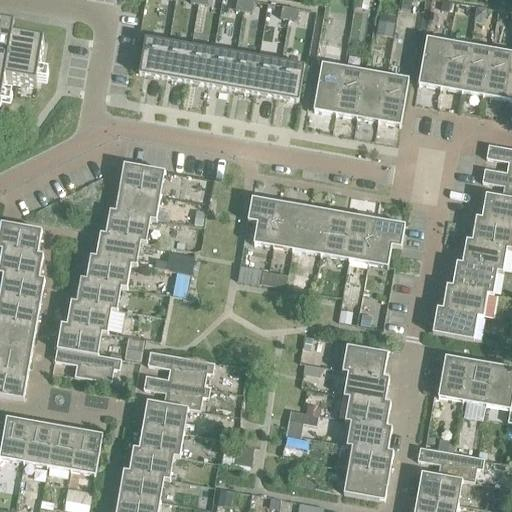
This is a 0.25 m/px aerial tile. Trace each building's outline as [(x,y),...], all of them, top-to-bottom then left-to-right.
[(198,0),(198,7),(206,8),(207,0),(198,0)] [(357,0),(356,6),(367,8),(368,0),(357,0)] [(243,15),(245,3),(236,1),(234,13),(243,15)] [(401,2),(400,11),(410,13),(411,4),(401,2)] [(253,4),(245,3),(243,15),(251,16),(253,4)] [(441,4),(439,13),(451,15),(453,6),(441,4)] [(287,22),(290,11),(281,9),(279,21),(287,22)] [(475,9),(473,21),(480,23),(485,19),(486,11),(475,9)] [(298,12),(290,11),(287,22),(296,24),(298,12)] [(379,16),(375,38),(391,40),(395,19),(379,16)] [(0,31),(0,110),(1,111),(5,85),(36,91),(43,47),(13,42),(14,34),(0,31)] [(138,77),(162,81),(168,45),(144,41),(138,77)] [(439,94),(447,45),(447,47),(426,43),(426,41),(425,41),(425,42),(416,89),(416,90),(417,90),(417,88),(439,92),(439,94)] [(162,81),(184,85),(190,49),(168,45),(162,81)] [(460,98),(469,49),(468,49),(468,51),(448,47),(448,45),(447,45),(439,94),(440,92),(460,96),(460,98)] [(190,49),(184,85),(206,89),(213,53),(190,49)] [(481,101),(482,101),(490,52),(489,54),(469,51),(469,49),(460,98),(461,98),(461,96),(481,99),(481,101)] [(502,105),(503,105),(511,56),(511,58),(490,55),(490,53),(490,52),(482,101),(482,99),(503,103),(502,105)] [(206,89),(229,93),(235,57),(213,53),(206,89)] [(511,56),(503,105),(504,103),(511,104),(511,58),(511,56)] [(235,57),(229,93),(251,97),(258,61),(235,57)] [(251,97),(274,101),(280,65),(258,61),(251,97)] [(280,65),(274,101),(297,105),(304,69),(280,65)] [(334,120),(335,120),(343,71),(342,71),(342,73),(321,70),(322,68),(321,68),(320,68),(312,116),(313,116),(313,115),(334,118),(334,120)] [(355,123),(356,124),(364,75),(363,77),(343,73),(343,71),(335,120),(335,118),(356,121),(355,123)] [(377,127),(385,78),(385,80),(364,77),(364,75),(356,124),(357,122),(377,125),(377,127)] [(385,78),(377,127),(378,127),(378,125),(398,128),(398,130),(399,130),(408,82),(407,82),(406,82),(406,84),(385,80),(386,78),(385,78)] [(508,166),(506,177),(511,178),(511,153),(487,149),(485,163),(486,163),(486,162),(508,166)] [(122,175),(119,192),(160,200),(161,199),(159,199),(163,176),(165,176),(164,176),(164,175),(129,169),(127,176),(122,175)] [(503,190),(501,201),(511,203),(511,178),(506,177),(483,173),(480,186),(481,186),(482,186),(503,190)] [(117,199),(114,216),(149,222),(149,223),(155,225),(155,224),(156,224),(156,223),(154,223),(158,200),(160,200),(119,192),(118,193),(124,194),(123,200),(117,199)] [(483,205),(480,222),(511,227),(511,203),(501,201),(490,199),(488,206),(483,205)] [(272,251),(272,252),(280,206),(279,208),(252,203),(252,201),(251,201),(250,201),(246,225),(256,226),(252,247),(253,247),(253,248),(254,248),(254,246),(272,250),(272,251)] [(291,255),(295,232),(304,234),(308,211),(308,213),(280,208),(281,206),(280,206),(272,252),(273,252),(273,250),(291,253),(291,255)] [(319,260),(327,214),(327,216),(309,213),(309,211),(308,211),(304,234),(295,232),(291,255),(292,253),(319,258),(319,260)] [(195,214),(194,228),(202,228),(203,214),(195,214)] [(347,265),(348,265),(352,242),(342,240),(346,218),(346,220),(327,216),(328,214),(327,214),(319,260),(320,260),(320,258),(348,263),(347,265)] [(108,221),(105,239),(139,245),(139,246),(146,247),(146,246),(145,246),(149,223),(149,222),(114,216),(113,222),(108,221)] [(366,268),(367,268),(375,223),(374,223),(374,225),(346,220),(347,218),(346,218),(342,240),(352,242),(348,265),(349,263),(367,266),(366,268)] [(473,228),(470,245),(504,251),(504,252),(511,253),(511,252),(510,252),(511,240),(511,227),(480,222),(479,229),(473,228)] [(375,223),(367,268),(367,266),(385,269),(385,271),(386,272),(386,271),(387,271),(390,250),(400,252),(404,228),(403,228),(402,230),(375,225),(375,223)] [(0,253),(2,253),(2,252),(36,258),(39,241),(34,240),(35,233),(0,226),(0,227),(0,228),(0,230),(0,253)] [(98,244),(95,261),(129,267),(129,269),(136,270),(136,269),(137,269),(135,268),(139,246),(139,245),(105,239),(103,245),(98,244)] [(463,250),(460,268),(495,274),(494,275),(501,276),(501,275),(502,275),(500,274),(504,252),(504,251),(470,245),(469,251),(463,250)] [(0,277),(3,278),(3,277),(38,283),(41,265),(35,265),(36,258),(2,252),(2,253),(0,262),(0,277)] [(169,256),(166,272),(191,277),(194,260),(169,256)] [(88,267),(85,284),(119,290),(119,291),(126,292),(127,292),(127,291),(125,291),(129,269),(129,267),(95,261),(94,268),(88,267)] [(454,273),(451,290),(485,296),(485,297),(491,299),(492,298),(493,297),(491,297),(494,275),(495,274),(460,268),(459,274),(454,273)] [(238,272),(236,284),(258,288),(261,275),(238,272)] [(261,275),(258,288),(285,293),(287,280),(261,275)] [(0,300),(39,307),(42,290),(36,289),(38,283),(3,277),(3,278),(0,295),(0,300)] [(289,279),(287,293),(304,296),(307,282),(289,279)] [(78,289),(75,307),(110,313),(109,314),(116,315),(116,314),(117,315),(117,314),(115,314),(119,291),(119,290),(85,284),(84,290),(78,289)] [(174,287),(172,298),(184,301),(186,289),(174,287)] [(444,296),(441,313),(475,319),(475,320),(482,321),(483,321),(483,320),(493,322),(497,300),(491,299),(485,297),(485,296),(451,290),(450,297),(444,296)] [(0,324),(35,331),(38,314),(32,313),(33,307),(39,308),(39,307),(0,300),(0,324)] [(69,312),(65,329),(100,335),(100,337),(107,338),(107,337),(107,336),(105,336),(109,314),(110,313),(75,307),(74,313),(69,312)] [(340,313),(338,326),(349,328),(352,315),(340,313)] [(475,319),(441,313),(440,319),(434,318),(431,337),(472,344),(472,343),(473,343),(471,342),(475,320),(475,319)] [(361,317),(360,328),(370,330),(371,319),(361,317)] [(0,349),(31,355),(34,337),(28,336),(29,331),(35,332),(35,331),(0,324),(0,349)] [(59,335),(56,352),(96,360),(96,359),(100,337),(100,335),(65,329),(64,336),(59,335)] [(305,341),(303,351),(310,353),(312,342),(305,341)] [(0,373),(26,378),(30,361),(24,360),(25,355),(30,356),(31,355),(0,349),(0,373)] [(341,375),(348,377),(348,375),(382,382),(385,364),(380,363),(381,356),(345,350),(344,351),(346,351),(342,374),(340,374),(340,375),(341,375)] [(126,351),(124,361),(140,364),(142,354),(126,351)] [(96,360),(56,352),(53,365),(55,366),(55,365),(76,369),(74,380),(73,381),(110,387),(110,386),(112,373),(117,374),(118,375),(120,364),(98,359),(96,359),(96,360)] [(169,373),(167,384),(203,391),(203,390),(205,377),(210,378),(210,379),(211,379),(213,367),(149,356),(146,370),(147,370),(147,369),(169,373)] [(461,406),(469,364),(451,361),(450,367),(443,366),(437,401),(437,402),(438,402),(438,400),(461,404),(461,406)] [(484,410),(485,410),(492,368),(475,365),(474,371),(468,370),(469,364),(461,406),(462,406),(462,404),(485,408),(484,410)] [(304,368),(302,378),(315,380),(317,370),(304,368)] [(486,408),(508,413),(509,413),(511,396),(511,377),(508,377),(509,371),(492,368),(485,410),(486,408)] [(26,378),(0,373),(0,399),(22,403),(25,385),(20,384),(20,378),(26,379),(26,378)] [(342,400),(349,401),(349,400),(383,406),(387,389),(381,388),(382,382),(348,375),(348,377),(344,399),(342,399),(342,400)] [(165,397),(163,408),(186,412),(185,413),(187,413),(188,413),(199,415),(199,414),(201,401),(206,402),(206,403),(207,403),(209,391),(203,390),(203,391),(167,384),(144,380),(142,393),(143,394),(143,393),(165,397)] [(232,396),(230,408),(242,410),(243,398),(232,396)] [(343,425),(350,426),(351,425),(385,431),(388,413),(382,412),(383,406),(349,400),(349,401),(345,423),(343,423),(343,424),(344,424),(343,425)] [(145,412),(141,429),(183,437),(183,436),(181,436),(185,413),(186,412),(163,408),(151,406),(150,413),(145,412)] [(306,411),(304,417),(318,419),(320,410),(306,407),(306,411)] [(290,414),(288,423),(303,426),(316,429),(318,419),(304,417),(290,414)] [(11,428),(4,427),(0,452),(0,461),(22,466),(22,468),(29,426),(12,423),(11,428)] [(286,434),(285,440),(286,440),(299,443),(303,426),(288,423),(286,434)] [(345,449),(352,450),(352,449),(386,455),(389,438),(384,437),(385,431),(351,425),(350,426),(346,448),(344,448),(345,449)] [(31,426),(29,426),(22,468),(23,468),(23,466),(46,470),(45,472),(46,472),(53,430),(36,427),(35,433),(30,431),(31,426)] [(213,428),(212,436),(226,439),(228,431),(213,428)] [(140,436),(137,453),(172,459),(171,460),(178,461),(179,461),(179,460),(177,460),(181,437),(183,437),(141,429),(141,430),(147,431),(146,437),(140,436)] [(54,430),(53,430),(46,472),(47,470),(69,474),(69,476),(77,434),(60,431),(59,437),(53,436),(54,430)] [(78,434),(77,434),(69,476),(70,476),(70,474),(93,478),(93,480),(94,480),(102,438),(83,435),(82,441),(77,440),(78,434)] [(286,440),(285,450),(308,454),(309,445),(299,443),(286,440)] [(225,444),(223,454),(233,456),(235,446),(225,444)] [(242,449),(238,468),(250,470),(253,451),(242,449)] [(346,472),(346,473),(388,480),(391,463),(385,462),(386,455),(352,449),(352,450),(348,472),(346,472)] [(439,468),(437,479),(437,480),(460,484),(460,485),(462,485),(473,487),(473,486),(475,472),(480,473),(480,474),(481,474),(483,463),(419,452),(416,465),(417,465),(439,468)] [(131,458),(128,476),(162,482),(162,483),(169,484),(169,483),(169,484),(169,483),(167,483),(171,460),(172,459),(137,453),(136,459),(131,458)] [(346,473),(348,473),(344,496),(342,496),(341,497),(342,497),(378,504),(379,496),(385,497),(388,480),(346,473)] [(121,481),(118,498),(160,506),(160,505),(158,505),(162,483),(162,482),(128,476),(126,482),(121,481)] [(419,484),(416,501),(457,508),(458,508),(456,508),(460,485),(460,484),(437,480),(437,479),(426,477),(424,485),(419,484)] [(298,479),(296,488),(315,492),(316,483),(298,479)] [(219,492),(217,504),(230,507),(232,494),(219,492)] [(117,505),(115,511),(156,511),(158,506),(160,506),(118,498),(118,499),(123,500),(122,506),(117,505)] [(270,501),(268,511),(271,511),(278,511),(280,503),(270,501)] [(454,511),(455,508),(457,509),(457,508),(416,501),(413,511),(454,511)] [(64,503),(62,511),(88,511),(89,507),(64,503)]
